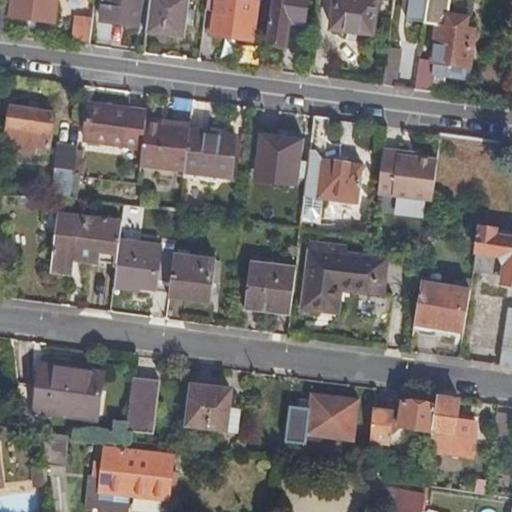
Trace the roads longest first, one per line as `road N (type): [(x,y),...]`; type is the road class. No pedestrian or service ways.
road 1 (residential): [(0,319),(511,388)]
road 2 (residential): [(511,123),(0,55)]
